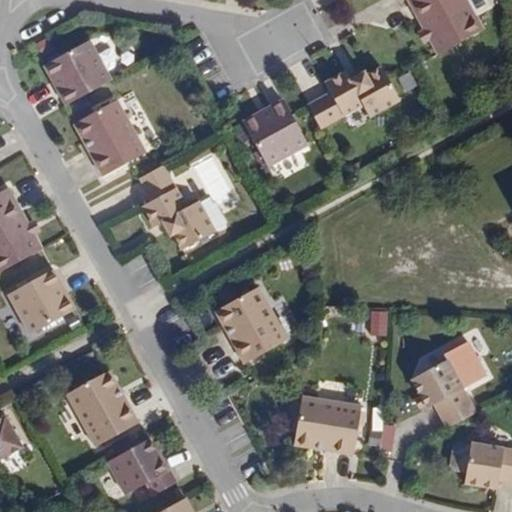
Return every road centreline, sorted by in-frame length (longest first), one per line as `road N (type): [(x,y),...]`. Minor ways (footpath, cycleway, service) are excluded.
road 1 (residential): [(3,93),(244,511)]
road 2 (residential): [(271,38),(218,20),(73,0)]
